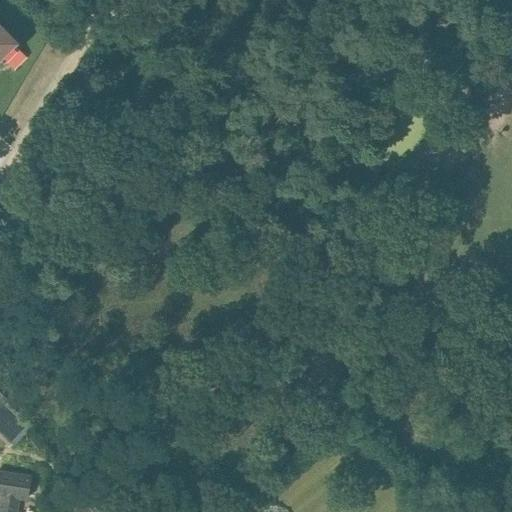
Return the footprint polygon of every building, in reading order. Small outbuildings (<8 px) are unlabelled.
[(17,42),(0,25),(0,58),(2,56),(6,61),(7,62),(20,49),(19,48),(15,44),(17,42)] [(471,189),(465,176),(450,174),(441,186),(447,200),(462,201),(471,189)] [(0,433),(14,447),(33,427),(7,401),(0,394),(0,433)] [(0,511),(14,511),(17,497),(26,498),(27,496),(30,476),(0,470),(0,493),(0,494),(0,511)] [(98,511),(90,499),(89,499),(72,511),(98,511)]
